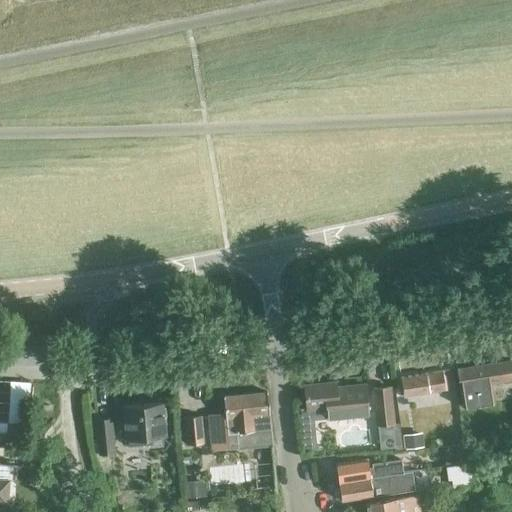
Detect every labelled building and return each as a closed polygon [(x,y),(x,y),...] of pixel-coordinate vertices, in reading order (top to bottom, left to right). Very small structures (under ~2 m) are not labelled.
[(511,381),(511,367),(511,361),(457,369),(460,387),(463,407),(479,405),(476,385),(497,382),(498,385),(503,384),(503,383),(511,381)] [(445,387),(451,386),(449,370),(400,378),(403,396),(446,390),(445,387)] [(304,386),(306,408),(326,406),(327,418),(368,414),(365,385),(336,388),(336,383),(304,386)] [(393,423),(389,387),(374,388),(377,425),(392,423),(393,423)] [(208,415),(212,450),(238,448),(236,432),(271,429),(267,392),(224,396),(225,413),(208,415)] [(165,436),(162,402),(122,406),(126,439),(165,436)] [(201,414),(184,416),(187,445),(204,443),(201,414)] [(115,453),(111,418),(96,419),(99,454),(115,453)] [(415,421),(397,423),(398,436),(416,434),(415,421)] [(392,423),(377,425),(380,449),(394,447),(392,423)] [(255,436),(241,439),(245,457),(258,454),(255,436)] [(466,442),(453,445),(456,464),(469,461),(466,442)] [(336,462),(339,482),(403,471),(401,459),(372,463),(373,467),(368,468),(367,458),(336,462)] [(469,461),(456,464),(454,464),(456,477),(452,478),(454,489),(467,487),(478,484),(469,461)] [(0,500),(7,501),(8,481),(2,480),(3,465),(17,466),(17,465),(0,463),(0,500)] [(403,471),(339,482),(341,501),(372,496),(407,491),(412,484),(410,470),(403,471)] [(366,502),(367,511),(419,511),(417,494),(366,502)] [(220,505),(220,511),(254,511),(252,499),(220,505)]
